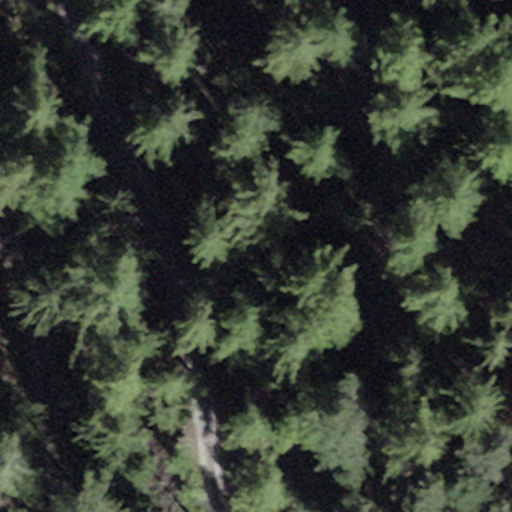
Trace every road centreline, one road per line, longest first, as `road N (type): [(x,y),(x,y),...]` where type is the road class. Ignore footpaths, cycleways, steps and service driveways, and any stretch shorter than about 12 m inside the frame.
road 1 (track): [(214,511),(152,248),(55,0)]
road 2 (track): [(67,511),(26,270),(0,207)]
